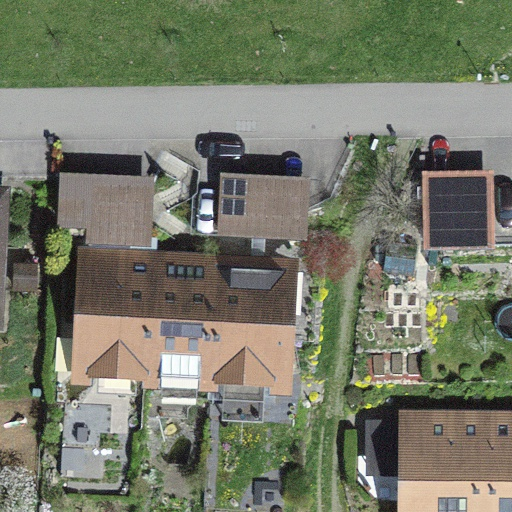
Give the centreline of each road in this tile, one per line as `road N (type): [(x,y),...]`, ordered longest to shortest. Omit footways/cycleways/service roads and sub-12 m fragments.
road 1 (residential): [(0,115),(511,106)]
road 2 (track): [(421,108),(353,247),(325,511)]
